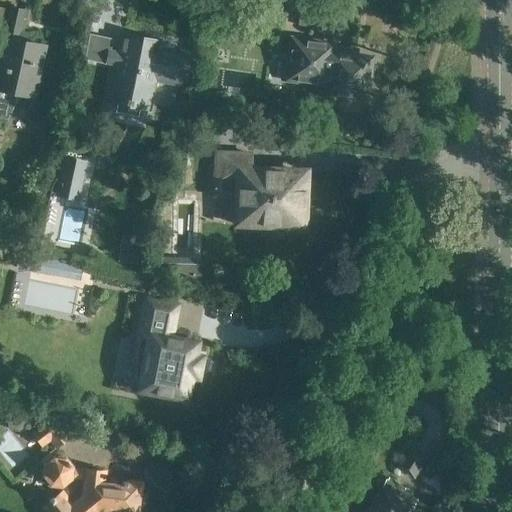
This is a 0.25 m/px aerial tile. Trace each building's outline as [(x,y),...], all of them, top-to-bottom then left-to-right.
[(20,93),(30,95),(42,45),(26,41),(28,34),(18,31),(23,10),(9,6),(0,47),(0,116),(7,118),(20,93)] [(122,33),(109,99),(130,104),(131,99),(149,102),(155,73),(186,80),(191,55),(160,49),(161,41),(122,33)] [(287,79),(326,84),(330,52),(332,44),(293,38),(287,79)] [(330,52),(326,84),(325,92),(365,98),(371,58),(330,52)] [(237,222),(299,224),(301,173),(250,171),(250,154),(216,153),(215,181),(238,182),(237,222)] [(56,201),(77,205),(84,171),(64,166),(56,201)] [(140,260),(143,241),(122,237),(118,256),(140,260)] [(56,259),(19,252),(16,267),(53,274),(56,259)] [(168,279),(150,275),(148,285),(166,289),(168,279)] [(148,336),(138,389),(160,394),(159,397),(175,400),(175,397),(185,399),(189,375),(196,377),(200,356),(193,355),(196,342),(168,336),(169,330),(171,330),(176,305),(146,299),(140,334),(148,336)] [(77,368),(78,368),(77,375),(98,379),(99,373),(100,373),(105,348),(82,345),(77,368)] [(41,447),(49,441),(55,449),(69,438),(52,417),(30,434),(41,447)] [(397,466),(414,477),(428,456),(411,445),(397,466)] [(42,464),(40,477),(48,487),(61,489),(67,484),(68,486),(76,487),(76,490),(75,491),(74,493),(73,496),(71,498),(68,499),(64,494),(59,493),(57,495),(41,506),(45,511),(136,511),(140,483),(121,481),(120,485),(102,483),(103,472),(73,468),(64,457),(52,456),(49,452),(39,460),(42,464)] [(405,511),(412,501),(384,482),(364,511),(405,511)]
